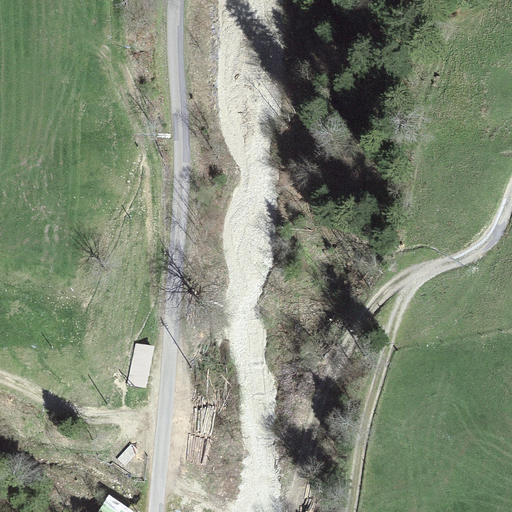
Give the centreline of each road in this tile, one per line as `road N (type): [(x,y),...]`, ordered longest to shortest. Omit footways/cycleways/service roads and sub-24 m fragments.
road 1 (track): [(155,511),(182,190),(176,0)]
road 2 (track): [(350,511),(375,386),(407,292),(489,240),(511,195)]
road 3 (track): [(165,400),(119,418),(77,419),(0,382)]
